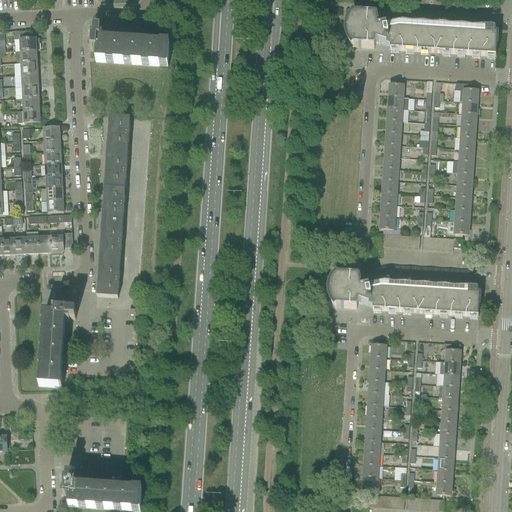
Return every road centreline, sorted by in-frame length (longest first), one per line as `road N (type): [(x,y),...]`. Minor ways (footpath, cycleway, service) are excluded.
road 1 (residential): [(509,272),(361,263),(374,74),(511,80)]
road 2 (primary): [(231,511),(263,44)]
road 3 (primary): [(222,56),(191,511)]
road 4 (residential): [(1,284),(73,279),(88,263),(74,16)]
road 5 (residential): [(339,511),(354,334),(504,342)]
road 6 (tertiary): [(493,511),(504,342)]
road 7 (residential): [(47,511),(41,417),(31,407),(7,408)]
road 8 (residential): [(7,408),(1,284)]
